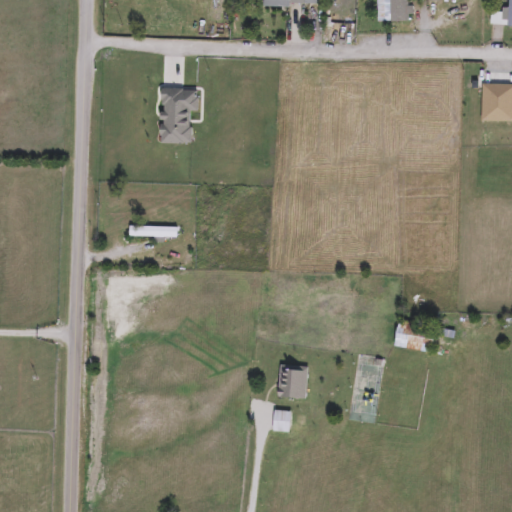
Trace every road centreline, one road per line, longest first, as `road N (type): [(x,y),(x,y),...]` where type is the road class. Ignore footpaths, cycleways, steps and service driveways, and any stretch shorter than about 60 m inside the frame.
road 1 (residential): [(77,511),(94,0)]
road 2 (residential): [(93,46),(511,52)]
